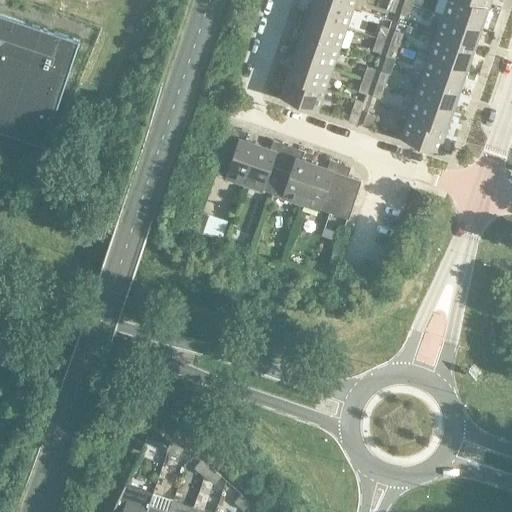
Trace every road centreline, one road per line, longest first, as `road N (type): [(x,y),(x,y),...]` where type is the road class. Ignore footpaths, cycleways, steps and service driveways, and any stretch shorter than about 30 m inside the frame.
road 1 (residential): [(464,184),(262,118),(250,101),(284,0)]
road 2 (residential): [(439,392),(445,351),(498,195)]
road 3 (residential): [(464,184),(394,371)]
road 4 (secondary): [(189,355),(0,291)]
road 5 (secondary): [(189,355),(218,379),(346,431)]
road 6 (secondary): [(355,393),(327,391),(226,354),(189,355)]
road 7 (residential): [(511,50),(464,184)]
